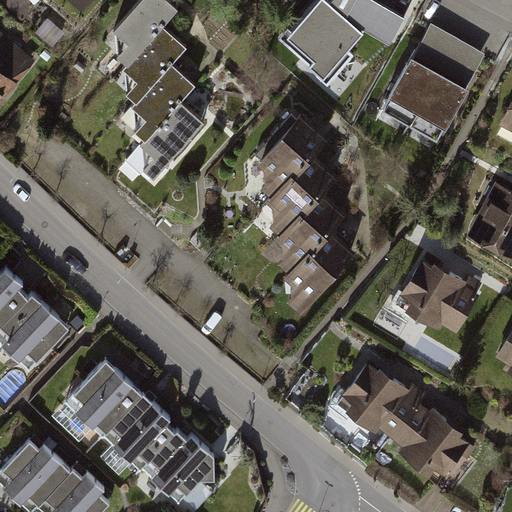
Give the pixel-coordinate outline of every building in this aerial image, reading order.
[(92,0),(68,0),(82,12),(92,0)] [(178,15),(161,0),(140,0),(106,38),(119,50),(107,63),(133,87),(119,102),(145,126),(132,141),(160,166),(197,126),(178,108),(193,91),(170,70),(187,52),(164,30),(178,15)] [(369,29),(334,0),(318,0),(297,27),(291,22),(281,34),(323,69),(319,75),(330,84),(355,55),(350,51),(369,29)] [(47,18),(36,31),(52,45),(63,32),(47,18)] [(492,51),(435,21),(390,105),(447,135),(492,51)] [(0,102),(36,61),(0,30),(0,102)] [(320,139),(294,116),(238,180),(264,202),(249,219),(273,240),(263,251),(291,275),(278,290),(305,313),(358,251),(332,228),(345,214),(322,194),(333,181),(305,157),(320,139)] [(511,260),(511,198),(491,187),(464,236),(511,262),(511,260)] [(476,299),(419,262),(392,302),(449,339),(476,299)] [(0,273),(0,342),(30,371),(66,334),(56,324),(13,285),(0,273)] [(511,328),(492,361),(511,373),(511,328)] [(127,377),(106,357),(68,399),(180,501),(202,477),(215,476),(215,455),(211,451),(192,433),(188,437),(179,428),(177,430),(168,422),(171,418),(149,397),(127,377)] [(407,385),(371,357),(344,392),(340,388),(327,404),(373,439),(381,429),(402,445),(399,449),(436,477),(442,470),(446,473),(471,441),(462,434),(466,429),(435,405),(432,409),(421,400),(427,391),(411,379),(407,385)] [(70,468),(35,433),(0,468),(0,479),(31,509),(37,503),(46,511),(97,511),(109,500),(73,465),(70,468)]
